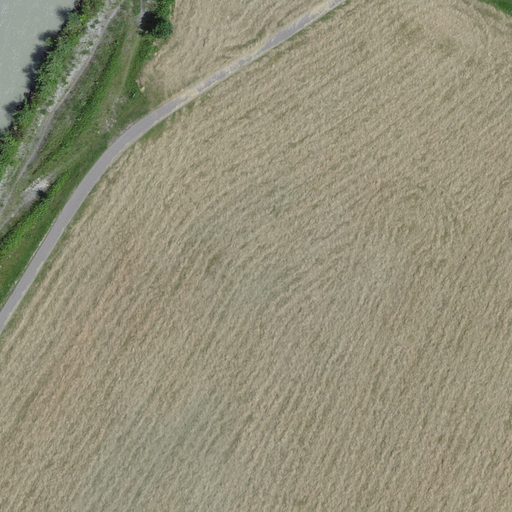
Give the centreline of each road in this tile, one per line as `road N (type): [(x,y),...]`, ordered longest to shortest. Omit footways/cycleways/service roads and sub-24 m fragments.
road 1 (track): [(0,332),(112,159),(159,115),(337,0)]
road 2 (track): [(159,115),(99,132),(0,226)]
road 3 (track): [(99,132),(151,0)]
